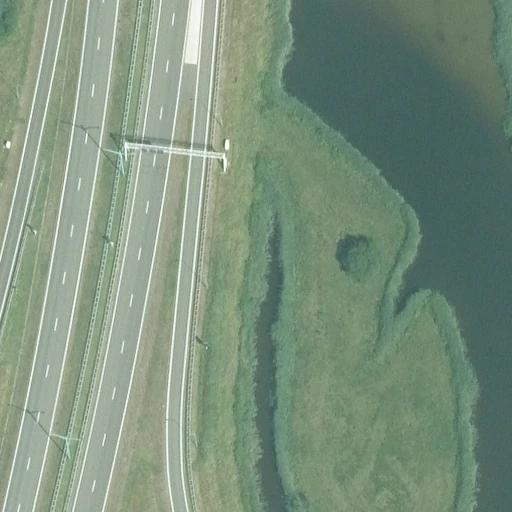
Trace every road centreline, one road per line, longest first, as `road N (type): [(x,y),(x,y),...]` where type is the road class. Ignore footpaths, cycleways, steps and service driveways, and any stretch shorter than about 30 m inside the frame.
road 1 (trunk): [(87,511),(131,298),(175,0)]
road 2 (trunk): [(100,0),(75,209),(16,511)]
road 3 (trunk): [(179,511),(176,363),(211,0)]
road 4 (trunk): [(58,0),(0,290)]
